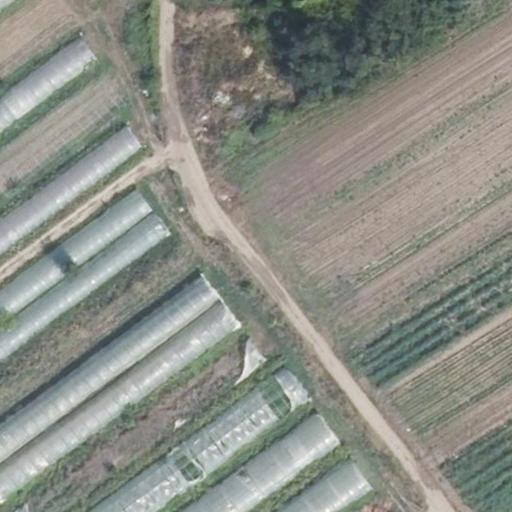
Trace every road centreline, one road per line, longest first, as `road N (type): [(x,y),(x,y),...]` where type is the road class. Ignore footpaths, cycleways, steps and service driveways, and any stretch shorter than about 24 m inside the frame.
road 1 (track): [(168,0),(166,70),(187,162),(442,511)]
road 2 (track): [(180,145),(0,276)]
